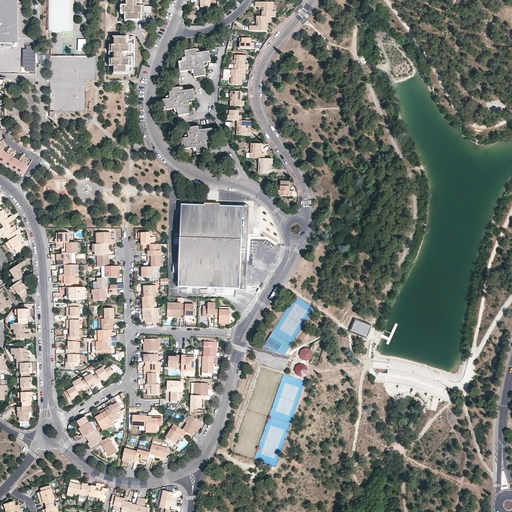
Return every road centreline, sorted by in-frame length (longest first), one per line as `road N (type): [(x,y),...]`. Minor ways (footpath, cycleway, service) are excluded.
road 1 (residential): [(303,223),(305,187),(262,120),(255,88),(275,42),(312,0)]
road 2 (residential): [(49,408),(40,245),(24,203),(0,179)]
road 3 (residential): [(245,186),(189,170),(157,139),(150,89),(172,27)]
road 4 (residential): [(245,186),(214,101),(223,48)]
road 5 (residential): [(195,464),(220,421),(242,335)]
